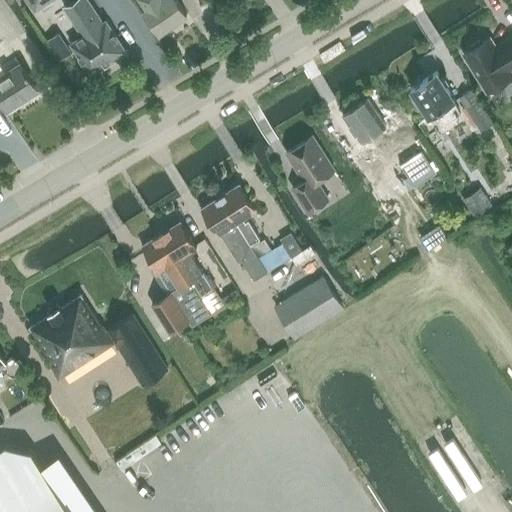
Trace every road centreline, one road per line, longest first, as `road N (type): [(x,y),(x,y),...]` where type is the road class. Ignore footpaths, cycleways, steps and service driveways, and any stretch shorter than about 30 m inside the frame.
road 1 (tertiary): [(0,218),(363,0)]
road 2 (unknown): [(254,511),(158,494),(116,501),(46,438),(26,431),(0,436)]
road 3 (unknown): [(92,162),(0,24)]
